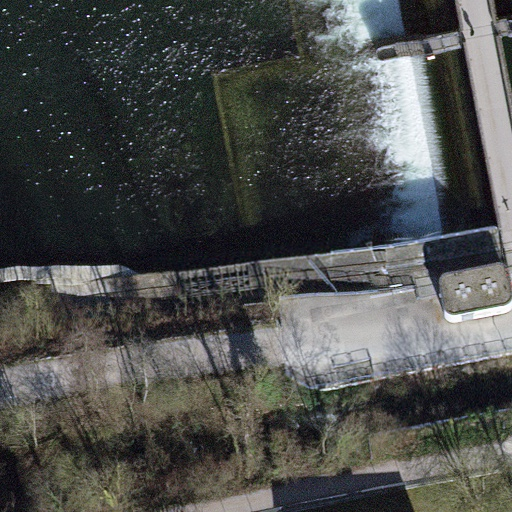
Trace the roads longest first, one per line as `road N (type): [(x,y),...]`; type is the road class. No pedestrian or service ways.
road 1 (track): [(207,511),(508,452)]
road 2 (track): [(284,346),(0,389)]
